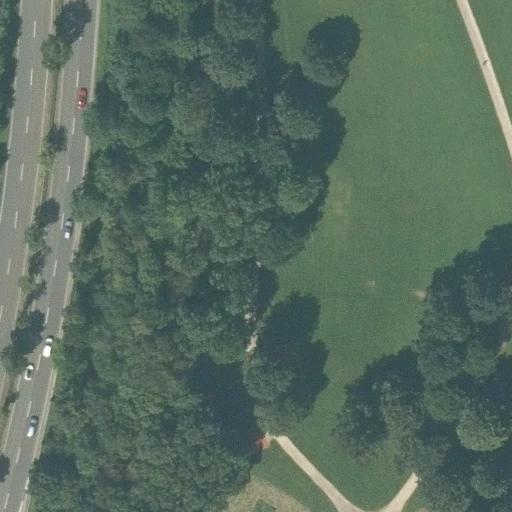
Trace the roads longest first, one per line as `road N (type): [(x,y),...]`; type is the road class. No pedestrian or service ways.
road 1 (trunk): [(2,511),(53,265),(80,0)]
road 2 (trunk): [(34,0),(0,305)]
